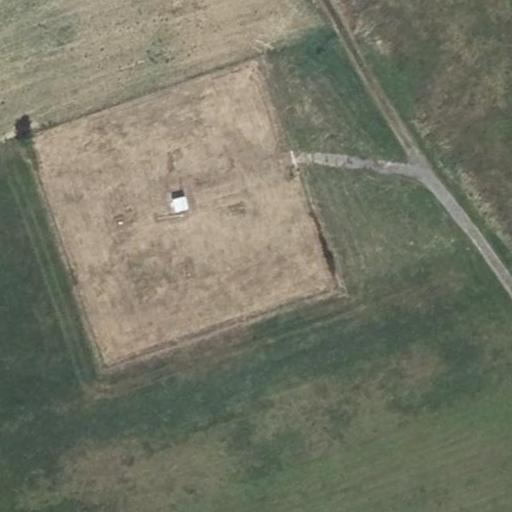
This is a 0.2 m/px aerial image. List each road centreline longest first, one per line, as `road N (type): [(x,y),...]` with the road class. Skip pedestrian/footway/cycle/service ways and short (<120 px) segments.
road 1 (track): [(511,287),(426,174),(298,161),(197,197)]
road 2 (track): [(426,174),(333,0)]
